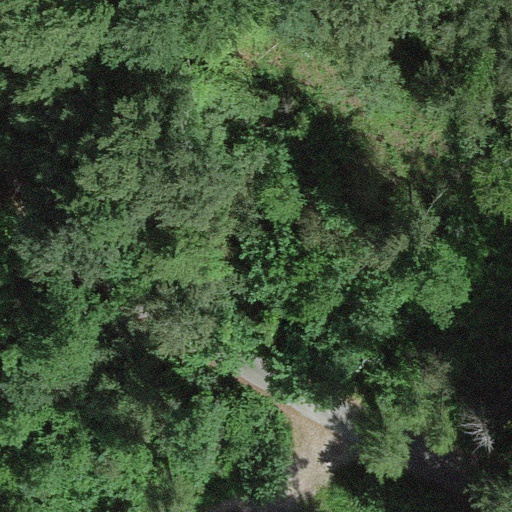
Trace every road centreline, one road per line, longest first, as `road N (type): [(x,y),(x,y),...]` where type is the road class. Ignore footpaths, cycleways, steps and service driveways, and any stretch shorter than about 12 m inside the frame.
road 1 (unclassified): [(511,492),(337,416),(131,294),(47,211),(0,143)]
road 2 (track): [(337,416),(307,463),(273,495),(238,511)]
